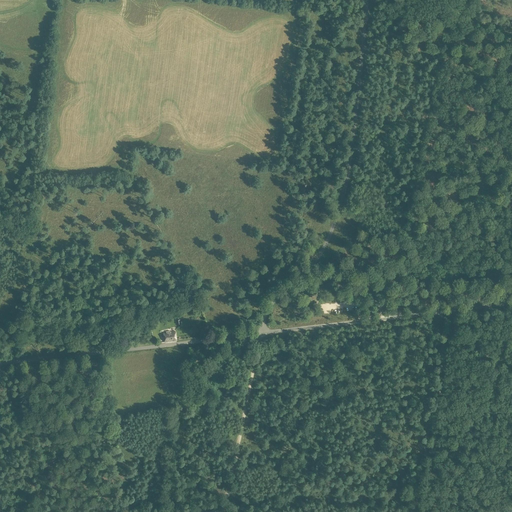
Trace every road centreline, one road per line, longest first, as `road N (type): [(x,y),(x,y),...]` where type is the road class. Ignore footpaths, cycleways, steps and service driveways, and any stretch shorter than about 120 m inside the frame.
road 1 (unclassified): [(262,332),(272,300),(324,244),(342,206),(367,0)]
road 2 (unclassified): [(262,332),(511,303)]
road 3 (track): [(0,363),(219,337)]
road 4 (track): [(262,332),(223,511)]
road 5 (track): [(511,25),(365,16)]
